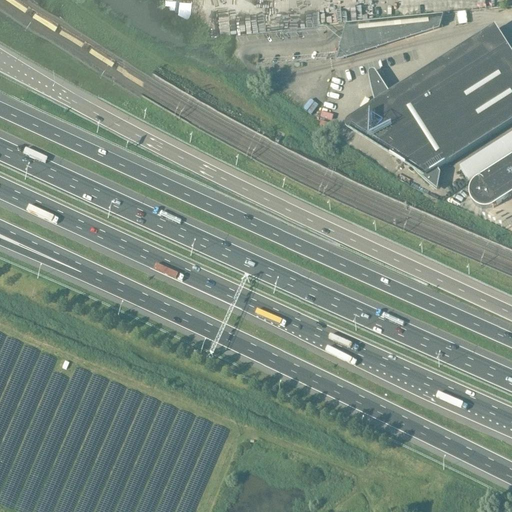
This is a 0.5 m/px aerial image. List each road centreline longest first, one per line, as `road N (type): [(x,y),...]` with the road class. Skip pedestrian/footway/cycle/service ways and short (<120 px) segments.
road 1 (motorway): [(511,314),(204,171),(0,60)]
road 2 (motorway): [(511,340),(0,108)]
road 3 (motorway): [(0,188),(511,419)]
road 4 (motorway): [(511,378),(0,150)]
road 5 (motorway): [(80,268),(511,473)]
road 6 (track): [(369,511),(382,489),(372,475),(237,430)]
road 7 (track): [(67,0),(205,90)]
